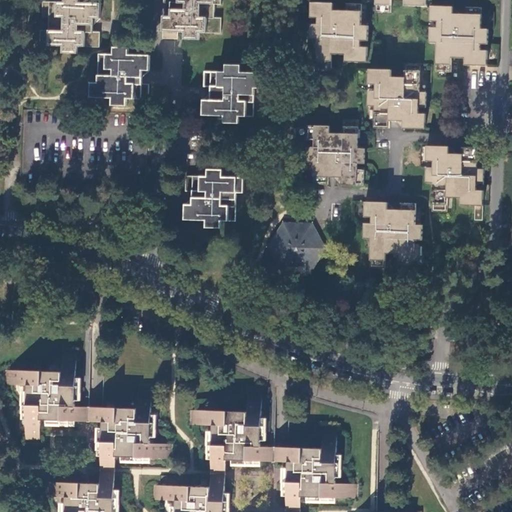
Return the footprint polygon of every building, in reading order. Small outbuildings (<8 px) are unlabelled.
[(64,0),(65,3),(44,3),(43,17),(49,17),(49,32),(43,31),(42,47),(64,47),(63,54),(78,54),(79,47),(100,48),(101,33),(93,33),(93,29),(94,25),(101,19),(102,4),(80,3),(79,0),(64,0)] [(164,0),(164,2),(171,3),(171,8),(171,11),(164,18),(164,32),(179,32),(184,32),(184,39),(199,40),(200,33),(221,34),(222,19),(215,18),(215,4),(222,4),(221,0),(164,0)] [(375,0),(375,12),(390,13),(390,0),(404,0),(405,6),(427,6),(426,0),(375,0)] [(316,39),(315,69),(330,69),(330,55),(345,56),(345,63),(366,63),(367,48),(361,48),(361,41),(367,41),(368,26),(361,26),(362,5),(347,5),(347,11),(343,11),(340,11),(334,4),(311,4),(310,18),(317,18),(317,24),(310,24),(310,39),(316,39)] [(436,43),(435,71),(450,72),(451,59),(465,60),(465,66),(486,67),(487,52),(480,52),(481,45),(487,45),(488,30),(481,30),(482,8),(467,8),(466,15),(463,15),(460,14),(453,7),(432,6),(431,20),(437,21),(437,28),(431,28),(430,43),(436,43)] [(114,55),(99,55),(98,83),(91,83),(91,98),(113,98),(112,105),(128,105),(128,99),(149,99),(149,85),(143,85),(143,80),(143,77),(150,70),(150,56),(129,55),(129,48),(114,48),(114,55)] [(375,108),(375,128),(390,129),(391,122),(393,122),(397,122),(403,129),(426,130),(426,115),(420,115),(420,110),(426,109),(427,94),(421,94),(422,65),(407,64),(406,78),(392,78),(392,71),(371,71),(370,86),(377,86),(376,93),(369,92),(369,107),(375,108)] [(226,73),(204,72),(204,87),(211,87),(211,92),(211,96),(204,102),(203,116),(225,117),(224,123),(239,124),(240,117),(253,117),(255,88),(261,88),(262,74),(241,73),(241,66),(226,66),(226,73)] [(148,141),(148,128),(148,114),(23,111),(23,138),(22,173),(21,188),(147,191),(147,169),(148,141)] [(314,164),(313,184),(328,185),(329,179),(332,179),(336,179),(342,185),(364,186),(365,172),(358,172),(358,165),(364,165),(365,150),(359,150),(359,121),(344,121),(344,135),(330,134),(330,127),(309,127),(308,142),(315,142),(314,149),(308,149),(307,163),(314,164)] [(432,182),(431,211),(445,212),(446,199),(460,199),(460,205),(475,206),(482,207),(482,191),(476,191),(476,184),(482,185),(483,170),(477,169),(478,149),(462,148),(462,154),(459,154),(456,154),(449,147),(427,146),(426,161),(433,161),(432,168),(426,168),(426,182),(432,182)] [(207,177),(187,177),(186,191),(193,191),(193,196),(193,199),(186,205),(185,220),(207,221),(206,228),(221,228),(222,221),(236,221),(237,192),(244,192),(244,178),(223,178),(223,170),(208,170),(207,177)] [(371,239),(370,268),(385,268),(386,254),(400,255),(399,261),(421,262),(422,247),(416,247),(416,240),(422,240),(422,225),(416,225),(417,204),(401,204),(400,210),(398,210),(395,210),(389,203),(366,203),(365,217),(372,217),(371,224),(365,224),(364,238),(371,239)] [(283,223),(268,248),(283,273),(289,262),(305,263),(310,274),(325,249),(311,224),(283,223)] [(77,351),(62,351),(62,372),(7,371),(6,385),(28,385),(27,441),(41,441),(42,420),(55,420),(89,421),(90,407),(75,407),(77,351)] [(150,444),(151,388),(138,388),(138,409),(90,407),(89,421),(103,421),(103,435),(102,470),(114,470),(115,457),(172,458),(172,444),(150,444)] [(262,393),(248,393),(247,413),(192,412),(192,426),(213,426),(211,474),(225,474),(225,461),(239,461),(274,462),(274,448),(261,448),(262,393)] [(337,429),(323,428),(323,450),(274,448),(274,462),(288,462),(287,475),(287,510),(300,510),(300,497),(356,499),(357,485),(336,484),(337,429)] [(113,511),(114,470),(102,470),(101,485),(89,484),(45,483),(45,497),(66,498),(65,511),(113,511)] [(225,474),(211,474),(211,488),(155,487),(154,500),(176,501),(175,511),(224,511),(224,508),(225,474)] [(167,476),(167,484),(179,485),(180,477),(167,476)]
